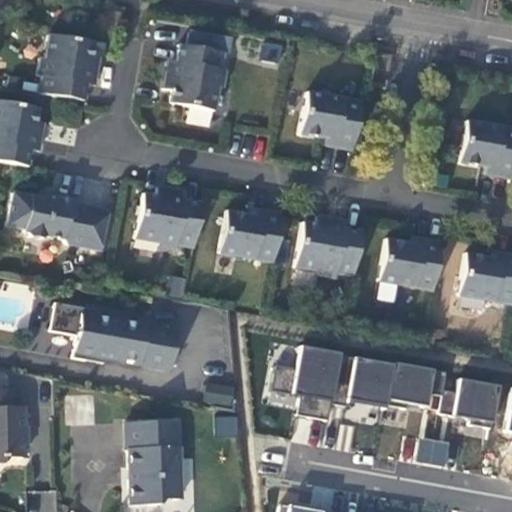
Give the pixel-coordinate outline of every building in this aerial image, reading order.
[(184,47),(176,45),(173,62),(166,61),(162,81),(165,81),(164,90),(170,91),(167,104),(212,112),(216,88),(220,88),(223,71),(219,70),(221,53),(226,55),(230,38),(187,31),(184,47)] [(37,94),(83,102),(86,85),(93,86),(96,66),(93,66),(95,57),(89,56),(91,43),(47,35),(42,59),(39,58),(35,76),(40,77),(37,94)] [(261,57),(277,60),(280,45),(264,42),(261,57)] [(373,51),(368,85),(385,88),(391,54),(373,51)] [(323,146),(350,150),(359,102),(304,92),(297,135),(325,140),(323,146)] [(0,162),(1,163),(26,168),(29,151),(37,152),(40,133),(38,132),(39,123),(33,122),(36,109),(0,102),(0,162)] [(483,174),(510,179),(511,165),(511,129),(464,121),(456,163),(484,168),(483,174)] [(191,250),(199,204),(182,201),(183,194),(163,191),(163,193),(154,192),(153,198),(140,195),(132,240),(156,244),(156,248),(173,251),(174,246),(191,250)] [(98,252),(106,213),(72,206),(72,202),(50,198),(50,202),(10,194),(4,227),(22,230),(21,232),(24,233),(27,237),(39,240),(44,237),(61,240),(64,245),(98,252)] [(271,263),(279,215),(253,211),(252,217),(224,212),(216,254),(271,263)] [(98,252),(105,253),(113,214),(106,213),(98,252)] [(350,278),(359,232),(341,229),(342,222),(323,219),(322,221),(313,220),(312,226),(300,223),(292,268),(316,273),(315,277),(332,280),(333,275),(350,278)] [(430,292),(439,243),(412,239),(411,245),(383,240),(376,282),(430,292)] [(510,306),(511,293),(511,257),(492,253),(491,259),(463,254),(455,297),(510,306)] [(168,277),(169,296),(183,295),(183,276),(168,277)] [(168,370),(175,332),(96,318),(79,315),(80,309),(52,304),(47,331),(74,336),(70,358),(84,361),(85,355),(102,358),(168,370)] [(96,318),(97,312),(80,309),(79,315),(96,318)] [(324,422),(337,355),(297,347),(293,370),(273,367),(268,392),(297,397),(293,416),(324,422)] [(101,364),(102,358),(85,355),(84,361),(101,364)] [(381,411),(389,366),(336,356),(327,405),(343,408),(344,404),(381,411)] [(440,391),(443,374),(390,364),(389,366),(382,406),(404,410),(405,405),(423,408),(425,395),(438,397),(440,391)] [(466,426),(487,430),(495,388),(455,380),(453,394),(440,391),(438,397),(435,415),(467,421),(466,426)] [(231,391),(206,387),(203,404),(228,408),(231,391)] [(511,388),(510,388),(502,433),(511,434),(511,388)] [(9,418),(8,390),(0,390),(0,463),(4,459),(21,459),(20,441),(25,437),(26,429),(23,429),(22,418),(9,418)] [(214,436),(236,436),(236,416),(213,416),(214,436)] [(177,501),(175,422),(123,424),(124,452),(126,452),(128,507),(155,506),(159,501),(177,501)] [(416,462),(447,465),(449,441),(418,439),(416,462)]
